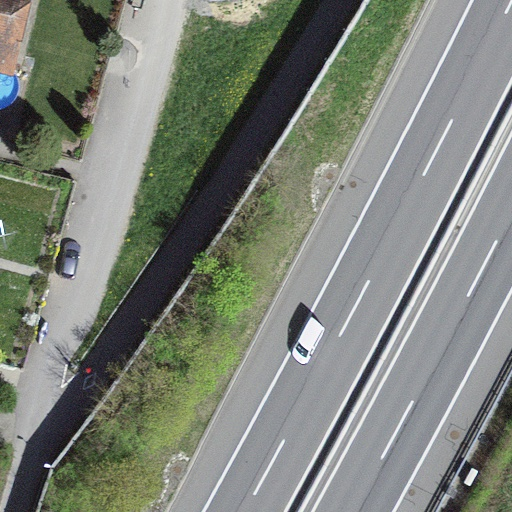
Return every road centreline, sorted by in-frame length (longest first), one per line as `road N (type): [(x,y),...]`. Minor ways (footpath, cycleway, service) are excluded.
road 1 (motorway): [(511,0),(243,511)]
road 2 (residential): [(150,0),(36,434)]
road 3 (motorway): [(352,511),(511,209)]
